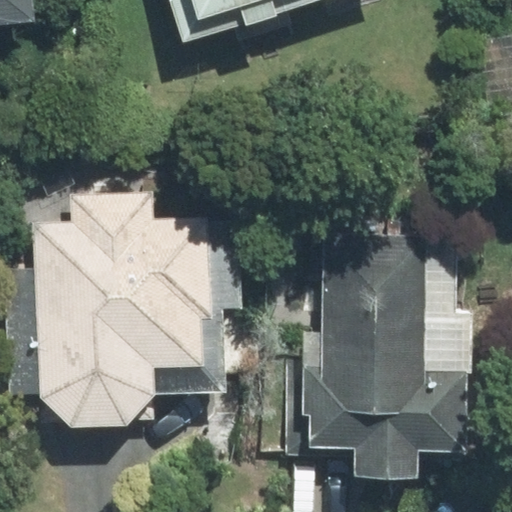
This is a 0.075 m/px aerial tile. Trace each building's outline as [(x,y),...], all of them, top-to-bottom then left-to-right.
[(0,0),(0,13),(22,12),(20,0),(0,0)] [(160,0),(169,28),(258,0),(160,0)] [(142,85),(99,86),(100,123),(142,120),(142,85)] [(62,217),(22,217),(24,389),(25,416),(144,413),(143,356),(186,354),(184,306),(199,306),(197,210),(144,211),(144,186),(61,189),(62,217)] [(278,450),(452,453),(454,360),(412,358),(416,229),(312,226),(309,339),(282,339),(278,450)]
